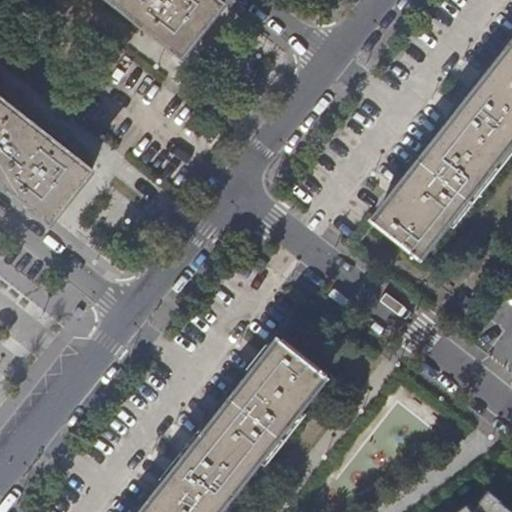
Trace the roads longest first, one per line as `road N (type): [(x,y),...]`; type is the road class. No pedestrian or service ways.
road 1 (residential): [(511,406),(235,182)]
road 2 (residential): [(130,319),(0,476)]
road 3 (residential): [(235,182),(130,319)]
road 4 (residential): [(0,216),(130,319)]
road 5 (residential): [(235,182),(328,61)]
